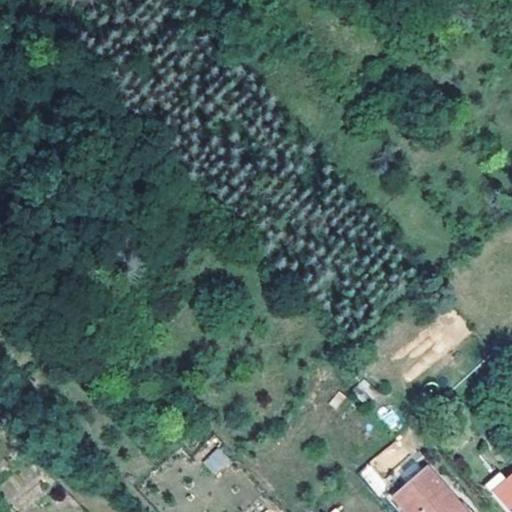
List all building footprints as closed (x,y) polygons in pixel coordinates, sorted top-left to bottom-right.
[(219,446),(202,461),(215,476),(232,461),(219,446)] [(377,494),(388,485),(369,463),(358,472),(377,494)] [(431,511),(448,498),(426,474),(396,501),(405,511),(431,511)] [(511,511),(511,480),(492,498),(505,511),(511,511)] [(459,511),(448,498),(431,511),(459,511)]
